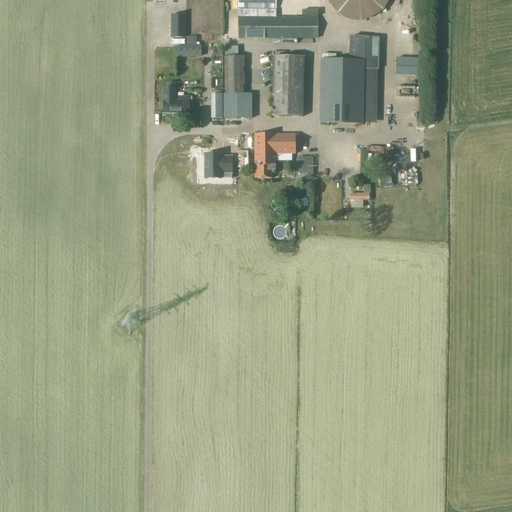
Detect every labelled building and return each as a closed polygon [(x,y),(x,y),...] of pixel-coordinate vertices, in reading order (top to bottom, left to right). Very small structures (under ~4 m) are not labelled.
[(237,0),(237,10),(275,11),(274,0),(237,0)] [(358,20),(364,19),(370,18),(375,15),(380,11),(384,6),(387,1),(387,0),(328,0),(329,2),(332,7),(336,12),(341,15),(347,18),(352,20),(358,20)] [(171,16),(171,38),(184,38),(184,16),(171,16)] [(240,37),(318,37),(318,17),(240,17),(240,37)] [(349,63),(321,63),(321,123),(363,123),(376,123),(375,39),(363,40),(349,40),(349,63)] [(174,47),(154,48),(154,58),(174,57),(200,57),(200,47),(174,47)] [(242,57),(224,57),(225,119),(250,119),(250,92),(242,93),(242,57)] [(274,61),(273,116),(302,116),(303,61),(303,57),(274,57),(274,61)] [(179,59),(177,70),(194,73),(196,62),(179,59)] [(163,89),(163,101),(175,101),(175,83),(167,83),(167,89),(163,89)] [(211,118),(222,118),(222,93),(211,94),(211,118)] [(175,101),(163,101),(163,113),(189,113),(189,98),(178,98),(178,101),(175,101)] [(255,135),(255,152),(255,167),(255,179),(272,178),(272,171),(275,171),(275,154),(295,154),(295,135),(275,135),(275,134),(255,135)] [(247,152),(237,152),(237,167),(247,167),(247,152)] [(221,155),(205,155),(205,179),(221,179),(221,174),(231,173),(232,173),(231,157),(225,157),(225,159),(221,159),(221,157),(221,155)] [(391,173),(380,174),(382,184),(392,183),(391,173)]
